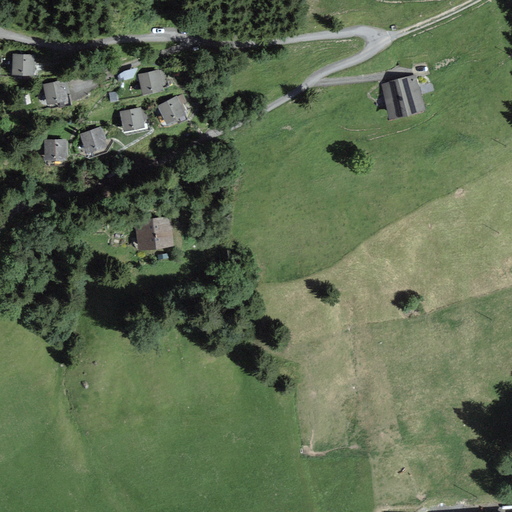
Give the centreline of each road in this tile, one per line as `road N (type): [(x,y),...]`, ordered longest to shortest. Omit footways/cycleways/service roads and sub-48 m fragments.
road 1 (unclassified): [(0,226),(27,201),(73,194),(173,156),(359,58),(375,42)]
road 2 (unclassified): [(375,42),(358,32),(251,43),(116,39),(67,48),(0,32)]
